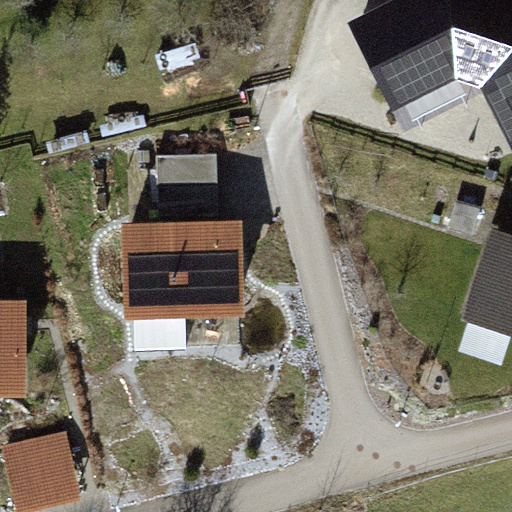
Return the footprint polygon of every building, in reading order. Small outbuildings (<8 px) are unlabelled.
[(511,0),(387,0),(339,23),(382,108),(451,78),(476,87),(508,147),(511,145),(511,0)] [(222,197),(223,146),(164,145),(163,196),(222,197)] [(246,210),(127,213),(130,305),(249,302),(246,210)] [(511,223),(493,217),(461,309),(511,326),(511,223)] [(30,289),(0,289),(0,381),(31,381),(30,289)] [(69,429),(7,443),(22,506),(83,491),(69,429)]
